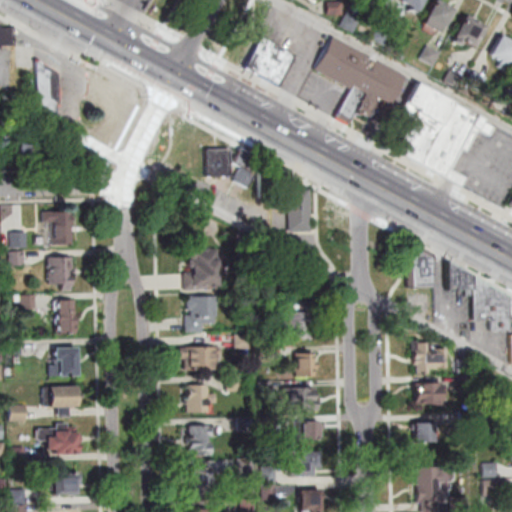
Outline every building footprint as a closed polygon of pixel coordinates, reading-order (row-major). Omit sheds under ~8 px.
[(390,0),(386,9),(377,4),(379,0),(390,0)] [(402,0),(426,0),(419,14),(400,4),(402,0)] [(424,28),(437,3),(455,12),(442,37),(424,28)] [(344,17),(328,18),(328,4),(343,4),(344,17)] [(348,14),(361,21),(354,34),(341,27),(348,14)] [(474,51),(463,45),(461,49),(454,45),(455,41),(466,19),(486,29),(474,51)] [(0,26),(0,48),(15,48),(14,26),(0,26)] [(380,26),(393,33),(387,45),(373,38),(380,26)] [(257,35),(292,53),(275,85),(241,66),(257,35)] [(329,35),(312,69),(346,87),(348,83),(388,103),(403,74),(329,35)] [(511,65),(510,69),(509,69),(507,73),(499,69),(501,65),(491,59),(501,40),(511,45),(511,65)] [(428,46),(441,53),(434,68),(420,61),(428,46)] [(35,57),(58,72),(58,104),(56,104),(56,114),(39,106),(39,104),(36,104),(35,57)] [(445,83),(451,71),(462,77),(456,88),(445,83)] [(476,73),(489,80),(482,92),(469,86),(476,73)] [(413,81),(493,124),(488,134),(469,124),(441,175),(380,142),(413,81)] [(350,85),(334,116),(346,122),(362,92),(350,85)] [(364,93),(376,99),(367,115),(355,109),(364,93)] [(20,136),(55,135),(55,144),(67,144),(68,158),(55,159),(55,154),(46,155),(46,159),(20,159),(20,136)] [(242,151),(259,160),(252,173),(256,175),(248,189),(236,182),(242,170),(234,166),(242,151)] [(206,152),(231,152),(231,178),(206,179),(206,165),(206,152)] [(260,162),(261,199),(273,199),(273,169),(260,162)] [(288,192),(312,192),(313,233),(289,233),(288,192)] [(72,247),(52,247),(51,223),(44,223),(44,214),(71,213),(72,247)] [(12,249),(11,234),(26,233),(27,249),(12,249)] [(408,243),(434,257),(434,289),(410,289),(408,243)] [(26,266),(11,266),(10,252),(25,252),(26,266)] [(218,252),(219,290),(186,291),(185,276),(190,276),(189,264),(193,263),(192,252),(218,252)] [(72,259),(73,289),(62,289),(62,285),(49,285),(48,260),(72,259)] [(446,264),(447,293),(472,292),(471,278),(446,264)] [(471,278),(510,299),(511,332),(493,333),(492,322),(473,322),(472,292),(471,278)] [(17,295),(36,294),(36,307),(17,308),(17,295)] [(188,296),(217,296),(217,317),(215,317),(215,324),(203,324),(203,332),(187,332),(187,318),(192,317),(192,311),(188,311),(188,296)] [(58,300),(74,299),(75,335),(59,335),(58,300)] [(312,339),(292,340),(291,313),(296,313),(296,307),(301,306),(301,303),(315,302),(315,313),(311,313),(312,339)] [(250,335),(251,349),(236,350),(236,335),(250,335)] [(9,355),(8,341),(22,340),(23,355),(9,355)] [(417,377),(417,366),(415,366),(414,352),(412,352),(412,345),(434,344),(434,349),(447,349),(448,369),(429,370),(429,377),(417,377)] [(220,348),(221,357),(217,357),(217,371),(185,372),(185,360),(180,360),(180,349),(220,348)] [(272,363),(259,363),(259,348),(272,348),(272,363)] [(56,349),(76,349),(76,378),(56,378),(56,376),(51,376),(51,365),(56,365),(56,349)] [(297,376),(296,354),(315,354),(315,376),(297,376)] [(459,375),(458,361),(473,361),(473,375),(459,375)] [(473,394),(460,394),(459,377),(472,376),(473,394)] [(228,392),(227,378),(244,377),(245,392),(228,392)] [(272,397),(260,397),(260,383),(272,382),(272,397)] [(415,406),(414,385),(441,385),(442,405),(415,406)] [(188,386),(207,386),(207,395),(216,395),(216,403),(208,403),(208,412),(188,413),(188,386)] [(76,388),(77,410),(68,410),(68,418),(58,418),(58,410),(50,411),(50,408),(44,408),(43,390),(49,390),(49,388),(76,388)] [(317,413),(285,414),(284,389),(307,389),(307,396),(317,395),(317,413)] [(494,418),(480,419),(480,405),(494,404),(494,418)] [(26,405),(26,420),(10,420),(10,405),(26,405)] [(461,426),(460,411),(474,411),(475,426),(461,426)] [(239,417),(253,417),(253,433),(239,433),(239,417)] [(276,431),(259,431),(259,418),(275,417),(276,431)] [(293,422),(318,422),(319,439),(294,440),(293,422)] [(415,445),(415,426),(434,425),(434,445),(415,445)] [(38,431),(56,431),(55,426),(67,426),(67,431),(75,430),(76,459),(53,460),(53,454),(46,454),(46,443),(38,443),(38,431)] [(217,427),(217,437),(209,437),(210,443),(211,442),(211,457),(197,457),(197,453),(190,453),(190,443),(192,443),(191,427),(209,426),(209,427),(217,427)] [(27,462),(12,463),(11,448),(26,447),(27,462)] [(289,451),(299,451),(299,453),(318,453),(319,469),(311,469),(311,477),(293,477),(293,474),(290,475),(289,451)] [(254,460),(254,475),(239,475),(239,460),(254,460)] [(483,477),(483,462),(497,462),(497,477),(483,477)] [(277,485),(263,485),(262,465),(276,465),(277,485)] [(418,470),(437,469),(438,492),(442,492),(445,494),(445,502),(443,504),(438,504),(438,511),(423,511),(423,504),(419,504),(418,470)] [(192,472),(210,472),(210,496),(205,497),(205,499),(191,499),(191,486),(192,486),(192,472)] [(52,478),(79,477),(80,489),(76,489),(76,499),(53,500),(52,478)] [(500,496),(485,497),(485,481),(499,481),(500,496)] [(276,499),(263,500),(262,486),(275,486),(276,499)] [(301,511),(300,490),(320,490),(320,511),(301,511)] [(12,491),(25,491),(26,504),(13,505),(12,491)] [(453,511),(453,496),(469,495),(470,511),(453,511)] [(255,500),(255,511),(241,511),(241,500),(255,500)]
